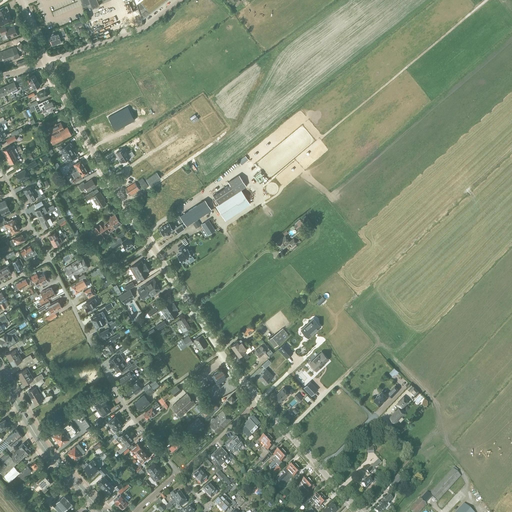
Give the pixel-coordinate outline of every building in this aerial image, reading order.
[(80,0),(83,6),(84,5),(86,10),(92,7),(92,8),(99,5),(97,0),(80,0)] [(134,0),(142,19),(167,0),(134,0)] [(6,15),(3,7),(0,8),(0,24),(5,23),(5,24),(8,22),(8,21),(11,20),(9,14),(6,15)] [(12,38),(18,36),(14,27),(6,30),(5,27),(0,28),(0,31),(1,35),(5,33),(6,34),(8,38),(8,37),(12,36),(12,38)] [(60,32),(60,33),(55,35),(55,34),(51,36),(52,36),(49,37),(50,41),(51,41),(52,45),(61,41),(59,37),(61,36),(61,35),(65,34),(64,31),(60,32)] [(15,47),(0,52),(0,63),(0,64),(20,57),(16,47),(15,47)] [(16,62),(18,67),(28,63),(26,58),(16,62)] [(34,75),(28,78),(31,83),(37,80),(34,75)] [(24,87),(22,88),(23,91),(26,89),(26,88),(29,87),(32,86),(33,89),(40,85),(37,80),(31,83),(24,87)] [(14,82),(7,85),(10,92),(11,92),(12,94),(13,97),(15,96),(14,94),(12,91),(17,88),(14,82)] [(7,85),(1,88),(4,95),(10,92),(7,85)] [(45,90),(37,94),(35,95),(37,98),(38,97),(39,100),(48,96),(45,90)] [(54,107),(52,102),(49,103),(47,100),(48,100),(47,100),(38,104),(34,106),(37,112),(42,109),(45,115),(52,112),(51,109),(54,107)] [(115,130),(135,120),(127,107),(108,117),(115,130)] [(42,132),(47,130),(44,121),(39,123),(42,132)] [(71,135),(67,127),(64,129),(60,122),(49,128),(53,135),(49,137),(52,145),(71,135)] [(172,123),(167,126),(166,124),(160,127),(162,129),(158,132),(162,139),(176,130),(172,123)] [(192,134),(177,143),(181,151),(197,142),(192,134)] [(12,136),(10,137),(6,139),(8,143),(16,139),(14,135),(12,136)] [(63,154),(74,148),(73,147),(74,147),(72,143),(71,144),(70,143),(64,146),(63,143),(57,147),(59,149),(60,149),(63,154)] [(6,157),(21,149),(20,146),(13,150),(11,146),(2,150),(6,157)] [(74,148),(63,154),(67,160),(65,161),(66,164),(73,160),(71,158),(77,154),(76,153),(77,153),(75,149),(74,149),(74,148)] [(118,159),(121,163),(129,158),(124,149),(122,149),(122,148),(119,150),(120,151),(116,153),(119,158),(118,159)] [(22,151),(21,149),(6,157),(9,164),(14,161),(15,162),(19,161),(18,159),(16,156),(19,154),(18,154),(22,151)] [(165,152),(151,160),(155,167),(169,159),(172,157),(171,154),(167,156),(165,152)] [(245,156),(238,161),(240,164),(247,158),(245,156)] [(28,169),(37,164),(35,160),(26,165),(28,169)] [(84,166),(81,160),(74,164),(74,165),(71,166),(73,169),(67,173),(69,175),(74,172),(77,170),(77,171),(84,166)] [(74,172),(76,177),(72,180),(74,183),(83,178),(82,175),(88,172),(84,166),(77,171),(77,170),(74,172)] [(15,175),(19,182),(29,177),(25,170),(15,175)] [(157,173),(150,178),(154,183),(161,178),(157,173)] [(217,208),(225,220),(250,204),(241,190),(246,186),(239,175),(228,182),(230,185),(213,196),(219,206),(217,208)] [(142,177),(138,180),(143,188),(147,185),(142,177)] [(96,186),(92,179),(85,184),(83,181),(78,185),(81,190),(85,188),(87,191),(96,186)] [(136,182),(125,189),(125,191),(127,194),(130,195),(140,189),(140,186),(138,183),(136,182)] [(37,187),(32,190),(30,186),(23,189),(27,196),(38,189),(37,187)] [(42,196),(38,189),(27,196),(30,201),(36,198),(36,197),(38,201),(45,198),(43,195),(42,196)] [(100,192),(95,195),(92,191),(84,196),(87,200),(91,197),(96,205),(98,204),(100,207),(103,205),(104,205),(105,205),(104,205),(106,203),(101,196),(102,196),(100,192)] [(180,216),(186,226),(212,210),(205,200),(180,216)] [(47,204),(35,210),(38,216),(44,213),(47,211),(45,208),(48,206),(47,204)] [(7,206),(0,209),(0,215),(0,217),(4,215),(5,215),(6,215),(6,214),(10,212),(10,211),(9,209),(7,206)] [(47,211),(44,213),(38,216),(41,222),(47,218),(46,215),(48,214),(51,212),(50,210),(47,211)] [(105,220),(112,230),(121,224),(114,214),(111,217),(110,216),(108,217),(109,218),(105,220)] [(48,220),(54,217),(53,215),(47,218),(41,222),(44,227),(50,224),(48,220)] [(1,223),(0,222),(0,226),(4,225),(5,227),(8,225),(10,228),(17,224),(16,223),(17,222),(16,220),(15,220),(14,219),(4,224),(3,222),(1,223)] [(310,231),(304,225),(305,224),(301,219),(299,219),(294,224),(295,224),(293,226),(297,230),(301,227),(307,234),(310,231)] [(112,230),(105,220),(89,232),(95,240),(97,241),(112,230)] [(208,220),(202,225),(208,235),(215,230),(208,220)] [(170,225),(169,223),(160,229),(161,231),(160,232),(162,235),(163,234),(164,236),(167,234),(170,233),(170,232),(174,230),(172,228),(173,227),(171,224),(170,225)] [(6,234),(7,236),(20,229),(19,228),(20,227),(19,226),(18,226),(17,224),(10,228),(7,230),(8,233),(6,234)] [(182,224),(179,226),(180,227),(175,230),(178,233),(185,228),(182,224)] [(51,241),(64,234),(64,233),(63,233),(62,232),(59,233),(58,230),(48,235),(51,241)] [(10,240),(13,246),(25,239),(24,238),(25,237),(24,235),(23,235),(22,234),(12,239),(10,240)] [(51,241),(52,241),(50,242),(52,246),(54,245),(54,246),(61,242),(63,241),(62,238),(65,236),(64,235),(65,234),(64,234),(51,241)] [(285,235),(277,242),(282,248),(289,242),(293,247),(296,244),(298,243),(294,238),(289,241),(285,235)] [(118,245),(119,247),(123,244),(127,250),(133,247),(131,244),(133,243),(129,237),(122,241),(120,238),(119,238),(111,244),(114,248),(118,245)] [(32,250),(30,246),(20,251),(23,256),(25,258),(29,256),(29,257),(34,254),(36,258),(39,257),(38,255),(37,255),(34,249),(32,250)] [(181,253),(177,255),(182,263),(192,256),(192,255),(194,254),(191,250),(189,252),(187,249),(186,249),(184,246),(178,249),(181,253)] [(13,250),(5,254),(7,259),(12,256),(14,258),(15,259),(19,257),(19,255),(16,250),(15,249),(13,250)] [(113,252),(102,259),(106,265),(109,266),(118,260),(113,252)] [(20,258),(18,259),(17,259),(12,261),(12,262),(13,263),(12,264),(13,265),(14,267),(15,268),(17,271),(18,271),(17,270),(22,268),(21,265),(23,264),(20,258)] [(73,277),(74,279),(77,277),(77,275),(77,274),(88,268),(82,258),(64,269),(70,279),(73,277)] [(134,274),(146,266),(144,263),(143,264),(142,261),(130,268),(134,274)] [(6,266),(0,269),(5,278),(9,276),(9,275),(11,274),(6,266)] [(102,278),(108,274),(105,269),(104,270),(102,266),(97,269),(102,278)] [(146,266),(134,274),(137,280),(149,273),(147,270),(148,270),(146,266)] [(116,272),(118,276),(126,271),(124,268),(116,272)] [(35,283),(46,278),(44,274),(42,275),(41,274),(37,276),(36,274),(31,277),(32,279),(30,280),(32,285),(35,283)] [(28,278),(25,280),(25,279),(14,286),(16,290),(19,289),(19,290),(22,288),(24,290),(27,289),(26,288),(31,285),(30,283),(31,283),(28,278)] [(47,281),(46,278),(35,283),(38,287),(39,290),(43,288),(42,285),(46,283),(46,282),(47,281)] [(111,284),(108,278),(103,280),(106,286),(111,284)] [(82,279),(71,286),(72,289),(73,291),(74,291),(75,294),(87,286),(82,279)] [(154,279),(137,290),(144,300),(151,296),(151,297),(161,291),(154,279)] [(125,286),(127,290),(134,285),(132,282),(125,286)] [(91,287),(84,291),(88,298),(95,294),(91,287)] [(41,292),(41,293),(38,295),(40,298),(53,291),(51,288),(49,289),(48,288),(41,292)] [(119,296),(123,302),(134,296),(130,290),(119,296)] [(55,295),(53,291),(40,298),(41,300),(44,299),(45,301),(53,297),(53,296),(55,295)] [(317,302),(319,305),(325,299),(324,298),(323,296),(318,300),(317,302)] [(85,307),(86,308),(86,309),(87,311),(88,312),(97,307),(95,303),(97,301),(95,298),(84,304),(86,307),(85,307)] [(45,304),(40,307),(42,310),(48,307),(50,310),(60,304),(58,300),(56,301),(48,305),(47,303),(45,304)] [(170,300),(159,308),(163,314),(175,306),(173,302),(172,303),(170,300)] [(114,308),(111,303),(105,307),(107,311),(114,308)] [(60,304),(50,310),(48,311),(50,314),(52,313),(52,314),(61,309),(60,309),(62,308),(62,307),(62,306),(61,305),(60,305),(60,304)] [(175,306),(163,314),(167,320),(178,313),(176,310),(178,309),(175,306)] [(155,307),(148,312),(150,316),(157,311),(155,307)] [(105,317),(103,312),(91,318),(92,320),(92,321),(93,323),(94,323),(105,317)] [(105,317),(94,323),(94,324),(93,325),(94,326),(95,326),(96,329),(105,324),(107,326),(113,323),(112,321),(108,322),(107,322),(106,321),(105,320),(106,320),(106,319),(106,318),(105,318),(105,317)] [(176,322),(182,332),(190,327),(183,317),(176,322)] [(313,319),(301,330),(308,337),(320,326),(313,319)] [(107,326),(105,327),(106,329),(99,333),(100,336),(101,338),(102,339),(109,335),(110,335),(114,333),(112,329),(119,325),(116,321),(113,323),(107,326)] [(158,329),(166,324),(164,321),(156,326),(158,329)] [(246,328),(247,329),(244,331),(246,335),(253,329),(250,325),(246,328)] [(0,337),(1,339),(0,338),(0,342),(2,346),(6,344),(7,345),(14,340),(11,335),(16,331),(14,328),(0,337)] [(287,337),(281,329),(270,338),(276,345),(287,337)] [(118,342),(116,338),(121,335),(119,332),(110,338),(107,340),(109,344),(102,348),(103,351),(105,355),(114,350),(111,346),(118,342)] [(182,349),(182,350),(193,342),(189,335),(183,339),(182,339),(177,342),(178,344),(177,345),(181,350),(182,349)] [(208,346),(201,336),(194,340),(194,341),(194,342),(197,347),(197,346),(200,351),(208,346)] [(17,348),(24,344),(21,339),(14,344),(17,348)] [(235,351),(244,345),(242,342),(242,341),(241,339),(240,339),(231,346),(235,351)] [(244,345),(235,351),(239,356),(245,351),(244,349),(246,348),(247,348),(250,346),(249,344),(248,344),(247,343),(244,345)] [(279,349),(287,358),(293,353),(284,344),(279,349)] [(112,367),(123,358),(119,354),(126,349),(124,346),(115,352),(117,355),(108,361),(110,363),(109,363),(112,367)] [(254,352),(260,358),(266,352),(261,346),(254,352)] [(6,354),(8,357),(7,357),(9,360),(19,354),(16,348),(6,354)] [(321,352),(310,363),(317,371),(328,359),(321,352)] [(19,354),(9,360),(11,363),(13,365),(17,363),(22,359),(19,354)] [(26,363),(33,359),(30,355),(23,359),(26,363)] [(123,358),(112,367),(113,367),(116,372),(122,368),(124,371),(131,365),(129,361),(127,363),(123,358)] [(26,363),(28,367),(35,363),(33,359),(26,363)] [(268,359),(262,365),(265,368),(271,362),(268,359)] [(134,374),(132,370),(137,366),(135,363),(128,368),(130,371),(119,379),(123,384),(129,380),(130,382),(135,379),(132,375),(134,374)] [(30,373),(27,367),(17,373),(19,376),(18,376),(20,379),(30,373)] [(217,385),(219,389),(221,388),(219,384),(225,380),(226,378),(224,376),(225,375),(222,369),(211,376),(214,380),(217,385)] [(265,384),(273,376),(266,369),(262,372),(264,373),(259,377),(265,384)] [(30,373),(20,379),(22,382),(24,384),(34,378),(30,373)] [(44,378),(42,373),(34,378),(37,382),(42,379),(44,378)] [(145,391),(157,383),(155,380),(149,384),(148,383),(143,388),(145,391)] [(139,386),(140,384),(138,381),(136,382),(126,390),(130,395),(136,390),(138,392),(142,389),(139,386)] [(318,389),(311,381),(304,388),(312,396),(318,389)] [(32,398),(41,392),(38,387),(37,386),(29,390),(27,391),(28,393),(29,393),(32,398)] [(176,386),(171,391),(175,396),(181,391),(176,386)] [(386,395),(382,391),(381,393),(380,393),(377,396),(378,397),(374,400),(375,401),(374,402),(378,405),(379,404),(380,405),(388,397),(388,396),(389,395),(392,397),(399,390),(395,386),(388,393),(388,392),(386,395)] [(419,391),(414,386),(409,391),(414,396),(419,391)] [(289,394),(284,388),(275,396),(280,402),(289,394)] [(32,398),(35,403),(34,403),(35,405),(37,404),(37,403),(44,399),(44,397),(41,392),(32,398)] [(187,393),(171,407),(179,416),(195,403),(187,393)] [(135,403),(141,410),(150,402),(144,395),(139,398),(140,399),(135,403)] [(404,413),(406,411),(402,408),(409,401),(404,397),(397,404),(400,407),(396,411),(395,410),(392,414),(393,414),(390,417),(391,418),(391,419),(393,422),(394,421),(395,422),(398,420),(401,422),(404,418),(402,416),(404,413)] [(97,411),(107,404),(103,398),(94,405),(97,411)] [(162,405),(166,409),(168,406),(165,402),(164,400),(162,398),(158,400),(162,405)] [(147,419),(148,419),(156,412),(154,410),(159,405),(156,401),(151,405),(153,407),(144,414),(146,417),(145,417),(145,418),(146,419),(147,419)] [(214,401),(202,412),(200,414),(205,419),(207,418),(219,407),(214,401)] [(199,403),(194,408),(198,412),(203,408),(199,403)] [(107,404),(97,411),(101,416),(111,410),(110,408),(108,405),(107,404)] [(211,421),(208,424),(217,433),(231,420),(222,411),(214,418),(214,417),(213,418),(212,418),(211,419),(211,420),(210,420),(211,421)] [(111,427),(119,421),(118,420),(118,419),(117,417),(116,417),(115,416),(107,423),(111,427)] [(204,424),(198,417),(184,429),(190,436),(204,424)] [(260,426),(251,417),(250,418),(251,420),(249,422),(247,424),(249,422),(255,429),(256,430),(260,426)] [(0,429),(9,425),(7,421),(6,421),(5,419),(0,421),(0,429)] [(119,421),(111,427),(114,432),(122,425),(121,423),(121,422),(120,421),(119,421)] [(247,424),(244,427),(252,435),(254,433),(257,436),(260,434),(257,431),(256,430),(255,429),(249,422),(247,424)] [(63,442),(64,443),(66,442),(66,441),(65,440),(68,438),(67,437),(68,436),(69,438),(75,434),(74,432),(76,431),(71,424),(69,425),(68,424),(62,428),(63,430),(62,430),(58,433),(57,431),(53,434),(54,435),(60,444),(63,442)] [(247,424),(242,428),(243,430),(241,432),(248,439),(252,435),(244,427),(247,424)] [(7,439),(2,443),(0,445),(0,452),(0,453),(7,447),(6,447),(10,444),(9,443),(13,440),(13,439),(19,433),(16,429),(6,438),(7,439)] [(88,438),(95,433),(92,429),(85,435),(88,438)] [(389,434),(394,438),(399,434),(398,433),(395,430),(394,429),(389,434)] [(117,436),(118,437),(116,439),(119,443),(129,434),(126,430),(117,436)] [(23,437),(19,433),(13,439),(13,440),(9,443),(10,444),(6,447),(7,447),(11,452),(14,448),(12,446),(23,437)] [(129,434),(119,443),(122,446),(118,450),(120,453),(121,453),(127,447),(125,445),(127,444),(133,438),(129,434)] [(263,444),(271,437),(268,434),(268,435),(267,434),(257,442),(259,444),(261,442),(263,444)] [(179,435),(172,442),(173,443),(169,447),(172,450),(172,449),(174,451),(183,442),(180,439),(181,438),(179,435)] [(231,438),(229,440),(238,450),(240,448),(240,447),(242,445),(241,443),(243,441),(239,437),(236,440),(233,436),(232,438),(231,438)] [(264,450),(262,451),(264,452),(260,456),(261,457),(263,459),(266,456),(270,452),(267,450),(273,445),(271,443),(273,441),(272,440),(273,439),(271,437),(263,444),(265,446),(262,448),(264,450)] [(238,450),(229,440),(227,442),(225,444),(228,447),(227,448),(228,448),(226,450),(230,454),(233,451),(234,451),(235,452),(238,449),(238,450)] [(99,446),(95,441),(91,445),(94,450),(99,446)] [(135,454),(141,449),(141,448),(142,448),(137,443),(133,447),(133,446),(130,449),(135,454)] [(3,463),(0,466),(0,472),(0,473),(9,482),(18,474),(18,475),(19,475),(17,477),(20,481),(22,479),(23,479),(32,471),(37,466),(35,463),(31,466),(30,465),(28,467),(27,466),(20,473),(20,472),(13,466),(26,454),(30,450),(23,444),(19,448),(20,448),(11,457),(9,455),(7,452),(3,456),(6,458),(2,461),(2,462),(3,463)] [(75,461),(77,459),(82,455),(82,454),(85,452),(79,444),(75,446),(68,453),(75,461)] [(360,444),(350,453),(352,456),(362,448),(360,444)] [(127,447),(121,453),(124,456),(130,450),(128,447),(127,447)] [(145,453),(141,449),(135,454),(139,458),(145,453)] [(220,449),(215,453),(223,462),(227,459),(228,458),(231,461),(233,459),(230,454),(225,450),(223,452),(220,449)] [(274,454),(276,456),(273,459),(274,461),(284,452),(280,449),(274,454)] [(263,459),(260,461),(261,462),(262,463),(266,460),(266,461),(268,459),(273,454),(270,452),(266,456),(263,459)] [(274,461),(269,466),(270,468),(276,463),(279,466),(282,463),(280,462),(287,456),(284,452),(274,461)] [(139,458),(141,462),(138,464),(138,465),(139,466),(135,470),(137,472),(141,468),(143,467),(141,465),(145,461),(149,457),(145,453),(139,458)] [(223,462),(215,453),(211,457),(214,460),(211,463),(220,471),(222,469),(219,466),(220,465),(223,462)] [(93,460),(84,468),(91,475),(97,469),(98,469),(104,463),(98,456),(93,460)] [(369,473),(375,467),(376,467),(378,466),(378,465),(381,462),(379,460),(370,467),(370,468),(366,471),(369,473)] [(153,463),(147,468),(151,474),(158,468),(158,467),(156,464),(155,465),(153,463)] [(297,467),(294,463),(290,466),(289,465),(283,471),(286,474),(284,475),(284,474),(277,480),(280,483),(287,475),(297,467)] [(287,475),(280,483),(283,486),(290,480),(289,479),(291,478),(293,480),(297,476),(296,474),(300,470),(297,467),(287,475)] [(104,469),(100,473),(104,477),(98,483),(103,488),(111,480),(112,479),(105,473),(108,470),(106,468),(105,469),(104,469)] [(141,468),(137,472),(137,473),(136,474),(138,477),(144,472),(141,468)] [(149,475),(154,481),(163,474),(158,468),(151,474),(149,475)] [(430,493),(438,501),(461,476),(453,469),(430,493)] [(204,473),(205,473),(203,471),(201,473),(199,470),(198,471),(198,470),(196,472),(196,473),(193,476),(197,480),(204,473)] [(53,482),(45,473),(32,485),(35,488),(40,484),(43,488),(48,484),(50,485),(53,482)] [(204,473),(197,480),(200,484),(204,481),(204,482),(206,480),(206,479),(208,478),(204,473)] [(389,484),(393,488),(402,479),(397,475),(389,484)] [(360,484),(365,489),(371,483),(372,484),(375,481),(374,480),(370,476),(360,484)] [(302,486),(299,488),(295,493),(296,495),(301,490),(310,482),(307,478),(300,484),(302,486)] [(103,488),(107,493),(116,485),(111,480),(103,488)] [(310,482),(301,490),(296,495),(292,499),(294,502),(299,497),(298,496),(305,490),(308,493),(312,489),(310,488),(313,485),(310,482)] [(121,494),(114,500),(114,502),(116,503),(117,503),(121,508),(128,501),(124,497),(127,494),(125,491),(130,486),(127,483),(118,491),(121,494)] [(210,483),(203,490),(203,491),(204,493),(205,492),(207,494),(211,491),(214,487),(210,483)] [(210,499),(214,495),(214,496),(217,494),(216,493),(219,491),(215,487),(214,487),(211,491),(207,494),(208,496),(208,497),(209,499),(210,498),(210,499)] [(430,494),(426,491),(420,498),(409,510),(411,511),(419,511),(427,504),(424,501),(430,494)] [(179,493),(179,492),(175,495),(174,493),(170,495),(172,497),(170,499),(172,502),(167,505),(170,509),(173,507),(171,506),(176,503),(176,502),(183,498),(181,495),(180,492),(179,493)] [(72,504),(71,503),(68,500),(68,499),(67,497),(66,498),(63,495),(61,493),(49,505),(53,509),(58,504),(63,510),(67,506),(69,507),(72,504)] [(306,499),(301,504),(302,505),(301,505),(302,505),(303,507),(310,501),(312,504),(315,501),(316,503),(324,496),(321,494),(320,493),(314,498),(313,497),(310,500),(308,497),(306,499)] [(219,508),(226,502),(229,499),(226,496),(224,494),(215,503),(219,508)] [(388,495),(386,497),(382,501),(383,502),(381,504),(380,504),(378,506),(379,507),(375,511),(376,511),(382,511),(385,508),(384,507),(385,505),(386,506),(393,499),(388,495)] [(301,504),(306,499),(303,496),(298,502),(298,503),(300,507),(302,505),(301,505),(302,505),(301,504)] [(324,496),(316,503),(318,505),(318,506),(316,508),(317,509),(319,507),(327,500),(326,499),(324,496)] [(183,498),(176,502),(176,503),(179,508),(186,503),(186,502),(185,499),(184,500),(183,498)] [(231,502),(229,499),(226,502),(219,508),(222,511),(225,511),(230,507),(231,508),(235,504),(232,501),(231,502)]
